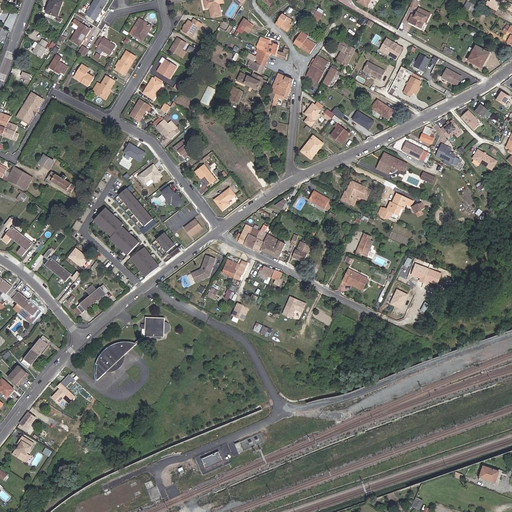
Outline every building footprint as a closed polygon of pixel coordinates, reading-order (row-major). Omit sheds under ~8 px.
[(57,16),(62,1),(57,0),(51,0),(47,13),(57,16)] [(95,0),(86,15),(96,21),(107,1),(107,0),(95,0)] [(221,16),(217,0),(204,0),(206,9),(210,9),(212,18),(221,16)] [(259,0),(259,2),(269,8),(274,0),(259,0)] [(418,2),(414,0),(413,0),(410,7),(414,10),(418,2)] [(507,3),(502,0),(490,0),(490,2),(488,1),(487,5),(497,10),(499,6),(504,9),(506,6),(507,3)] [(476,6),(468,2),(465,7),(473,12),(476,6)] [(426,20),(428,21),(431,14),(419,9),(415,16),(412,15),(408,22),(421,28),(424,22),(426,20)] [(323,15),(317,12),(313,18),(318,21),(323,15)] [(280,18),(276,24),(288,32),(292,26),(289,24),(286,22),(288,21),(287,20),(288,18),(283,15),(280,18)] [(242,18),(237,31),(243,33),(244,30),(250,33),(255,23),(242,18)] [(363,26),(367,21),(361,18),(358,23),(363,26)] [(146,33),(150,26),(139,19),(136,26),(139,28),(134,37),(142,42),(147,34),(146,33)] [(186,25),(184,28),(182,32),(192,38),(199,27),(200,28),(202,24),(194,20),(192,23),(189,21),(186,25)] [(79,28),(71,41),(80,47),(83,41),(85,38),(90,30),(75,21),(73,24),(79,28)] [(295,43),(301,48),(307,39),(308,36),(302,32),(295,43)] [(107,42),(107,41),(104,39),(103,41),(100,38),(95,45),(99,48),(98,49),(110,56),(115,48),(111,45),(107,42)] [(38,44),(33,53),(41,58),(50,44),(43,39),(39,44),(38,44)] [(176,45),(174,44),(170,51),(183,59),(186,52),(183,50),(187,44),(179,39),(176,45)] [(310,54),(316,45),(307,39),(301,48),(310,54)] [(393,43),(387,39),(380,50),(397,60),(403,49),(396,45),(395,45),(394,44),(393,43)] [(271,42),(265,40),(263,46),(259,45),(257,48),(258,49),(261,50),(270,54),(271,54),(276,57),(278,51),(280,41),(275,40),(273,47),(269,46),(271,42)] [(346,67),(356,50),(350,46),(341,42),(337,49),(341,51),(336,61),(346,67)] [(444,48),(443,52),(450,56),(452,51),(445,46),(444,48)] [(83,47),(79,54),(81,55),(85,57),(89,51),(83,47)] [(482,67),(489,54),(476,47),(473,54),(474,54),(470,62),(474,64),(475,63),(482,67)] [(196,55),(201,57),(205,51),(200,48),(196,55)] [(258,64),(264,67),(270,54),(261,50),(258,49),(253,59),(259,61),(258,64)] [(278,51),(276,57),(286,60),(287,54),(284,53),(278,51)] [(121,62),(117,68),(116,71),(125,76),(136,58),(127,52),(121,62)] [(330,61),(319,54),(316,58),(310,69),(323,75),(326,69),(325,68),(325,67),(330,61)] [(423,72),(430,59),(420,54),(414,67),(423,72)] [(56,70),(60,73),(64,75),(68,68),(60,63),(61,61),(56,58),(50,68),(55,71),(56,70)] [(161,70),(159,69),(157,72),(169,80),(177,67),(166,61),(163,65),(161,70)] [(251,69),(255,71),(261,74),(264,67),(258,64),(257,64),(251,61),(249,65),(250,66),(249,68),(251,69)] [(368,61),(363,70),(371,75),(380,80),(385,71),(368,61)] [(82,66),(76,76),(83,80),(81,83),(89,87),(94,78),(87,74),(88,74),(86,73),(88,69),(82,66)] [(329,86),(338,70),(332,67),(327,77),(323,83),(329,86)] [(462,77),(447,68),(442,77),(457,85),(462,77)] [(310,69),(306,76),(319,83),(323,75),(310,69)] [(23,71),(21,76),(30,79),(32,75),(23,71)] [(263,80),(264,76),(261,74),(255,71),(251,78),(241,73),(237,81),(263,93),(268,82),(263,80)] [(278,74),(274,84),(280,86),(283,76),(278,74)] [(287,99),(292,84),(294,80),(283,76),(280,86),(274,84),(271,92),(276,94),(280,95),(284,97),(287,99)] [(106,97),(110,90),(115,82),(106,77),(101,85),(98,83),(93,90),(97,93),(97,92),(106,97)] [(419,86),(421,82),(412,77),(404,93),(411,96),(413,93),(415,94),(419,86)] [(150,87),(149,86),(144,94),(154,99),(156,96),(155,96),(162,85),(154,80),(150,87)] [(174,89),(180,92),(183,87),(178,84),(174,89)] [(209,85),(201,101),(209,105),(216,89),(209,85)] [(234,87),(228,99),(237,103),(243,92),(234,87)] [(112,91),(110,90),(106,97),(97,92),(97,93),(96,95),(106,101),(112,91)] [(501,90),(495,100),(504,105),(510,96),(501,90)] [(276,94),(271,92),(267,97),(274,100),(275,98),(276,94)] [(30,124),(36,115),(34,114),(38,108),(39,109),(45,100),(32,93),(18,116),(30,124)] [(141,119),(145,112),(144,112),(148,105),(140,100),(130,117),(140,123),(142,120),(141,119)] [(388,119),(394,111),(378,100),(372,109),(388,119)] [(167,114),(170,107),(166,104),(162,111),(167,114)] [(313,120),(319,113),(321,110),(313,104),(305,114),(309,117),(305,122),(311,126),(315,122),(313,120)] [(481,120),(487,113),(481,106),(474,113),(481,120)] [(370,129),(375,120),(357,110),(352,120),(370,129)] [(8,123),(11,117),(0,112),(0,134),(3,135),(6,128),(8,123)] [(468,112),(460,118),(473,132),(479,126),(474,121),(474,119),(468,112)] [(163,133),(164,135),(167,138),(168,137),(171,140),(176,136),(174,133),(174,132),(164,121),(156,128),(162,134),(163,133)] [(446,138),(458,129),(452,121),(440,130),(446,138)] [(18,127),(8,123),(6,128),(3,135),(13,138),(15,132),(18,127)] [(342,144),(350,134),(339,126),(332,135),(342,144)] [(433,130),(425,127),(420,141),(431,145),(434,138),(430,137),(433,130)] [(320,147),(321,148),(324,144),(314,136),(301,152),(307,156),(308,155),(312,157),(320,147)] [(141,162),(146,152),(129,142),(123,152),(141,162)] [(179,152),(182,156),(184,159),(193,152),(187,145),(186,147),(182,143),(174,149),(177,153),(179,152)] [(420,160),(424,151),(415,147),(414,148),(412,147),(413,146),(407,143),(402,152),(420,160)] [(447,149),(441,146),(435,157),(452,165),(455,158),(453,155),(451,154),(450,156),(448,155),(450,153),(446,151),(447,149)] [(312,160),(321,148),(320,147),(312,157),(308,155),(307,156),(312,160)] [(489,172),(495,163),(477,152),(472,161),(489,172)] [(404,171),(408,165),(385,154),(378,169),(388,174),(390,169),(392,165),(397,168),(404,171)] [(49,170),(54,162),(43,156),(39,164),(49,170)] [(14,167),(15,166),(10,163),(6,170),(1,168),(0,168),(0,177),(7,181),(14,167)] [(154,163),(138,175),(147,187),(163,175),(154,163)] [(202,178),(201,179),(208,187),(216,181),(204,165),(196,172),(202,178)] [(33,178),(14,167),(7,181),(26,191),(33,178)] [(71,194),(75,187),(65,180),(67,178),(64,176),(62,179),(52,172),(47,179),(71,194)] [(435,178),(424,173),(423,174),(426,176),(424,180),(432,184),(435,178)] [(367,200),(371,191),(352,182),(347,193),(346,192),(342,200),(352,204),(357,195),(367,200)] [(159,191),(174,209),(183,201),(167,184),(159,191)] [(126,187),(117,195),(143,225),(153,217),(126,187)] [(229,190),(214,201),(222,211),(230,205),(228,202),(235,197),(229,190)] [(330,200),(314,191),(310,200),(325,209),(330,200)] [(391,211),(393,212),(398,215),(402,207),(404,208),(406,204),(411,207),(413,202),(397,195),(393,203),(391,203),(388,210),(384,209),(381,216),(387,219),(389,215),(391,211)] [(317,205),(309,200),(307,204),(315,209),(317,205)] [(283,210),(287,203),(283,201),(276,206),(283,210)] [(421,210),(418,205),(413,208),(416,214),(421,211),(421,210)] [(105,206),(92,220),(110,236),(108,238),(127,255),(139,242),(121,225),(123,223),(105,206)] [(183,226),(190,237),(203,229),(196,218),(183,226)] [(245,245),(253,228),(247,225),(242,235),(241,235),(239,239),(237,239),(237,240),(238,242),(245,245)] [(17,243),(23,236),(12,227),(11,229),(7,235),(3,240),(8,244),(12,239),(17,243)] [(253,249),(258,238),(257,238),(260,231),(253,228),(245,245),(253,249)] [(164,231),(155,239),(166,252),(175,244),(164,231)] [(258,238),(253,249),(260,252),(261,251),(261,250),(264,243),(267,237),(264,235),(265,233),(264,233),(261,231),(258,238)] [(365,234),(357,253),(367,257),(374,242),(371,240),(372,237),(365,234)] [(264,243),(282,251),(285,245),(268,235),(267,237),(264,243)] [(33,244),(23,236),(17,243),(22,247),(18,252),(23,257),(31,247),(32,245),(33,244)] [(296,250),(293,258),(304,262),(311,246),(310,245),(311,243),(303,240),(302,243),(301,242),(297,250),(296,250)] [(261,251),(279,259),(282,251),(264,243),(261,250),(261,251)] [(40,254),(45,247),(42,244),(37,249),(36,251),(40,254)] [(144,246),(129,256),(144,276),(159,266),(144,246)] [(200,270),(193,271),(196,281),(209,277),(218,261),(210,256),(203,269),(204,270),(201,270),(200,270)] [(55,273),(61,266),(51,258),(50,259),(49,261),(45,265),(55,273)] [(223,273),(235,278),(240,265),(238,264),(228,260),(223,273)] [(240,265),(235,278),(239,280),(242,275),(243,275),(248,264),(242,262),(240,265)] [(72,274),(61,266),(55,273),(66,282),(69,277),(70,276),(72,274)] [(266,268),(263,274),(265,274),(272,277),(272,278),(277,280),(275,283),(279,286),(282,280),(279,278),(282,272),(276,269),(275,271),(266,268)] [(353,284),(364,289),(368,279),(349,270),(345,279),(349,281),(348,283),(352,286),(353,284)] [(0,281),(0,295),(3,292),(10,297),(14,290),(12,288),(12,287),(2,279),(0,281)] [(91,286),(86,290),(90,296),(96,303),(107,294),(106,293),(109,291),(104,285),(97,291),(92,285),(91,286)] [(390,304),(402,309),(409,294),(397,288),(390,304)] [(29,300),(18,292),(18,293),(14,290),(10,297),(19,304),(16,307),(17,309),(20,312),(29,300)] [(225,297),(231,300),(234,293),(234,292),(231,291),(228,290),(225,297)] [(223,295),(220,292),(214,298),(217,300),(223,295)] [(70,304),(75,297),(72,295),(67,301),(70,304)] [(96,303),(90,296),(77,307),(82,313),(85,311),(86,311),(96,303)] [(291,297),(284,314),(293,317),(297,309),(304,311),(307,302),(300,300),(298,301),(295,300),(296,298),(291,297)] [(29,300),(20,312),(19,313),(28,321),(33,315),(36,318),(37,318),(42,312),(39,310),(39,309),(29,300)] [(243,321),(249,308),(238,302),(232,315),(243,321)] [(32,324),(36,318),(33,315),(28,321),(32,324)] [(146,332),(146,336),(146,339),(165,340),(165,336),(166,323),(166,320),(147,319),(147,326),(146,332)] [(265,334),(267,327),(256,322),(253,330),(265,334)] [(27,337),(31,332),(27,329),(23,334),(27,337)] [(33,349),(40,355),(48,344),(47,344),(50,341),(43,336),(33,349)] [(146,336),(136,344),(139,345),(146,339),(146,336)] [(97,376),(97,380),(98,383),(107,375),(113,369),(121,369),(121,362),(126,357),(139,345),(136,344),(132,344),(129,343),(125,343),(122,344),(119,345),(115,346),(112,348),(109,349),(107,352),(104,354),(102,357),(100,360),(99,363),(98,366),(97,370),(97,373),(97,376)] [(31,365),(40,355),(33,349),(22,362),(28,368),(31,364),(31,365)] [(23,370),(13,381),(18,386),(21,383),(22,384),(27,379),(26,378),(29,375),(23,370)] [(11,392),(12,393),(14,390),(3,380),(0,382),(0,390),(7,396),(11,392)] [(70,402),(76,394),(61,383),(59,386),(60,387),(53,397),(60,403),(64,397),(70,402)] [(36,418),(29,413),(21,423),(28,428),(36,418)] [(24,438),(22,441),(24,443),(19,450),(20,451),(16,456),(25,462),(28,456),(27,456),(35,445),(24,438)] [(24,443),(22,441),(20,445),(21,445),(14,455),(16,456),(20,451),(19,450),(24,443)] [(219,452),(203,459),(207,468),(223,461),(219,452)] [(490,466),(489,468),(499,471),(496,482),(480,477),(479,480),(498,486),(503,471),(490,466)] [(499,471),(489,468),(484,466),(480,477),(496,482),(499,471)] [(449,477),(444,488),(454,492),(459,481),(449,477)] [(429,492),(421,488),(412,507),(420,510),(429,492)]
